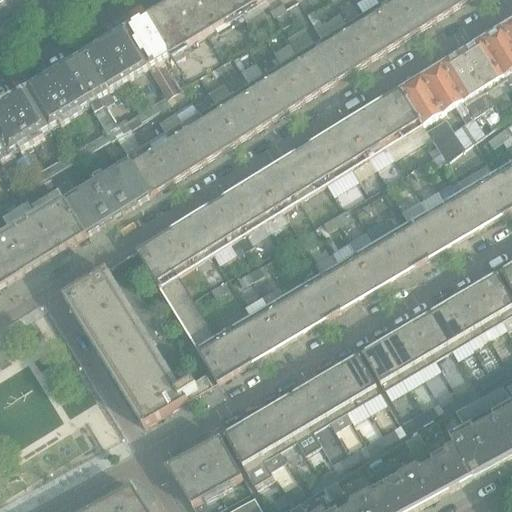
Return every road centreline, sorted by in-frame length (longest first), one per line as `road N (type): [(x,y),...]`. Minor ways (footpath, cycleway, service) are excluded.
road 1 (residential): [(0,322),(511,7)]
road 2 (residential): [(143,460),(511,242)]
road 3 (residential): [(0,83),(139,0)]
